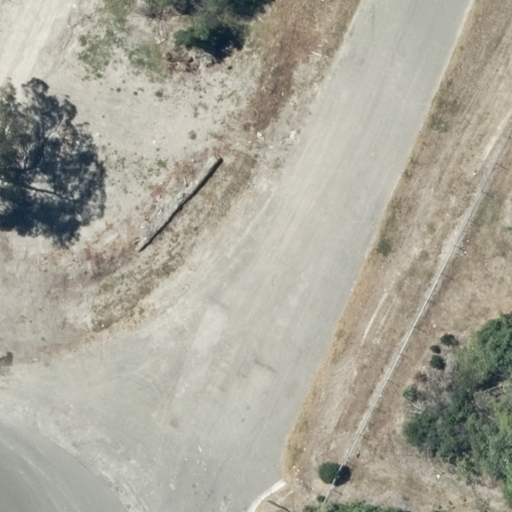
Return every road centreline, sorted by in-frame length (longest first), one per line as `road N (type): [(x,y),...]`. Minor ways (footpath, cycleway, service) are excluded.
road 1 (track): [(0,284),(5,314),(432,511)]
road 2 (track): [(63,0),(0,131)]
